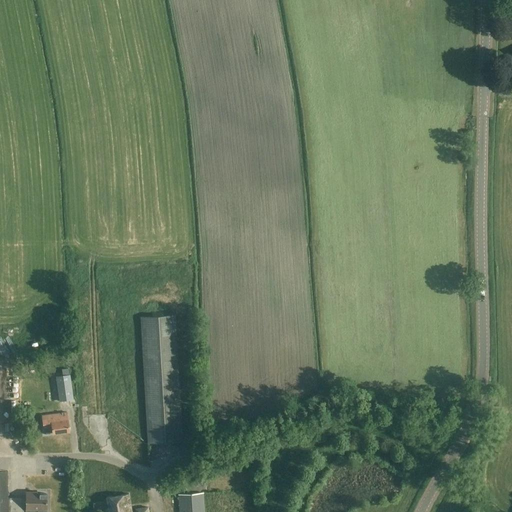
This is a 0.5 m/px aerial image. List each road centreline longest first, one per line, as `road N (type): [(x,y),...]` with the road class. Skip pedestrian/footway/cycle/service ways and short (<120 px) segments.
road 1 (unclassified): [(0,459),(102,457),(144,473),(167,471),(292,416),(355,401),(470,422)]
road 2 (tertiary): [(470,422),(494,328),(480,178),(487,0)]
